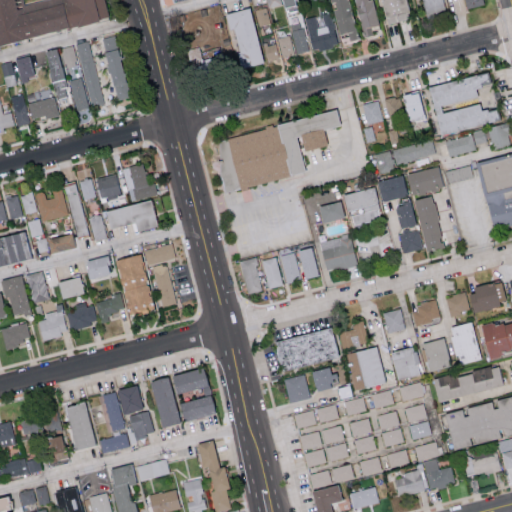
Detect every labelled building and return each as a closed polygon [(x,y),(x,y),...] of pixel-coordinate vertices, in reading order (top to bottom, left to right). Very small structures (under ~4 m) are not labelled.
[(0,49),(0,0),(22,0),(24,5),(45,0),(105,0),(111,23),(0,49)] [(356,39),(347,0),(330,0),(337,34),(347,32),(349,41),(356,39)] [(378,29),(371,0),(353,0),(361,37),(372,34),(371,30),(378,29)] [(378,0),(385,24),(410,18),(405,0),(378,0)] [(421,0),(425,14),(444,10),(441,0),(421,0)] [(463,0),(466,9),(483,4),(481,0),(463,0)] [(255,10),(259,26),(271,23),(266,7),(255,10)] [(224,13),(228,31),(231,30),(240,68),(262,63),(249,8),(224,13)] [(325,30),(309,33),(312,48),(337,44),(333,20),(323,22),(325,30)] [(293,53),(307,51),(303,22),(290,24),(293,53)] [(101,38),(115,99),(128,96),(115,35),(101,38)] [(281,56),(294,54),(290,35),(277,37),(281,56)] [(76,43),(91,106),(103,103),(88,40),(76,43)] [(277,42),(263,45),(266,60),(280,57),(277,42)] [(75,64),(71,45),(61,47),(65,66),(75,64)] [(201,51),(199,46),(186,49),(192,75),(229,67),(224,46),(201,51)] [(33,72),(28,54),(16,57),(20,75),(33,72)] [(0,63),(5,86),(15,84),(11,61),(0,63)] [(427,86),(438,134),(497,121),(494,108),(480,112),(478,103),(441,112),(439,105),(476,97),(474,88),(489,84),(487,72),(427,86)] [(87,107),(81,78),(69,80),(75,110),(87,107)] [(426,117),(419,89),(404,93),(411,121),(426,117)] [(29,123),(23,93),(10,96),(16,126),(29,123)] [(400,95),(384,98),(388,117),(404,114),(400,95)] [(27,103),(31,120),(58,113),(54,96),(27,103)] [(382,120),(378,100),(362,103),(366,123),(382,120)] [(0,129),(13,127),(9,112),(2,113),(0,106),(0,129)] [(212,136),(223,190),(303,173),(296,136),(299,135),(302,149),(325,144),(322,128),(338,124),(335,110),(212,136)] [(510,144),(505,122),(486,127),(491,148),(510,144)] [(486,140),(483,129),(444,140),(448,155),(475,148),(474,143),(486,140)] [(432,140),(392,147),(395,161),(435,154),(432,140)] [(376,152),(377,171),(393,170),(392,151),(376,152)] [(511,223),(511,153),(477,162),(484,193),(483,193),(492,228),(511,223)] [(154,182),(149,184),(143,162),(122,168),(132,200),(157,193),(154,182)] [(448,182),(472,176),(469,163),(445,170),(448,182)] [(410,195),(442,186),(436,164),(405,173),(410,195)] [(101,197),(120,192),(115,172),(96,177),(101,197)] [(406,196),(404,175),(377,178),(379,199),(406,196)] [(78,180),(83,199),(96,196),(91,176),(78,180)] [(87,235),(74,181),(63,183),(75,238),(87,235)] [(41,220),(67,214),(61,186),(51,189),(52,197),(45,198),(43,190),(35,191),(41,220)] [(375,202),(373,187),(342,192),(345,213),(363,210),(362,204),(375,202)] [(24,209),(36,205),(31,190),(19,194),(24,209)] [(4,197),(10,217),(22,213),(16,194),(4,197)] [(412,198),(424,248),(442,244),(430,194),(412,198)] [(133,221),(135,230),(156,226),(150,199),(105,208),(108,227),(133,221)] [(317,204),(321,221),(343,216),(340,199),(317,204)] [(395,202),(397,226),(414,224),(411,200),(395,202)] [(353,225),(380,220),(377,208),(351,213),(353,225)] [(101,213),(88,216),(94,239),(106,236),(101,213)] [(422,248),(418,229),(398,232),(402,252),(422,248)] [(0,234),(0,262),(28,259),(24,232),(0,234)] [(46,238),(49,252),(73,246),(70,232),(46,238)] [(320,240),(325,270),(356,264),(350,234),(320,240)] [(144,249),(148,265),(175,258),(171,242),(144,249)] [(302,277),(317,275),(312,246),(298,248),(302,277)] [(287,282),(301,279),(294,251),(280,254),(287,282)] [(127,312),(151,306),(140,252),(115,257),(127,312)] [(87,277),(109,272),(104,254),(83,260),(87,277)] [(239,260),(247,293),(263,289),(254,256),(239,260)] [(282,284),(276,256),(262,259),(268,287),(282,284)] [(151,266),(162,306),(176,303),(166,262),(151,266)] [(47,299),(43,270),(26,272),(30,301),(47,299)] [(0,278),(0,285),(3,297),(7,297),(13,315),(30,310),(19,273),(0,278)] [(61,297),(83,291),(78,274),(56,280),(61,297)] [(505,301),(499,279),(466,289),(472,311),(505,301)] [(469,310),(465,291),(445,295),(449,314),(469,310)] [(110,320),(108,310),(123,308),(121,294),(95,298),(99,322),(110,320)] [(441,316),(435,299),(409,308),(415,325),(441,316)] [(75,310),(67,311),(70,327),(97,322),(93,301),(74,305),(75,310)] [(43,339),(67,332),(61,308),(45,312),(46,318),(38,320),(43,339)] [(386,331),(403,328),(401,308),(383,310),(386,331)] [(486,358),(500,354),(499,349),(511,346),(511,314),(510,315),(511,318),(479,325),(486,358)] [(339,331),(342,347),(367,342),(362,319),(350,321),(352,328),(339,331)] [(31,339),(26,321),(0,327),(5,346),(31,339)] [(455,363),(478,359),(471,321),(449,324),(455,363)] [(273,338),(279,368),(336,357),(331,327),(273,338)] [(419,342),(426,371),(449,365),(442,336),(419,342)] [(383,381),(375,345),(344,352),(353,388),(383,381)] [(390,350),(395,379),(418,374),(413,346),(390,350)] [(501,386),(497,365),(431,378),(435,399),(501,386)] [(170,373),(174,392),(201,386),(203,395),(177,401),(181,419),(213,412),(203,366),(170,373)] [(311,369),(315,389),(338,383),(335,371),(329,372),(328,366),(311,369)] [(179,420),(166,374),(147,379),(160,426),(179,420)] [(284,376),(287,400),(308,398),(305,374),(284,376)] [(396,401),(423,395),(420,381),(393,387),(396,401)] [(141,408),(135,383),(115,388),(122,412),(141,408)] [(391,389),(371,392),(372,406),(393,403),(391,389)] [(102,393),(109,430),(123,427),(116,390),(102,393)] [(346,414),(365,410),(362,396),(343,400),(346,414)] [(63,405),(74,448),(94,443),(83,400),(63,405)] [(407,421),(427,416),(423,402),(404,407),(407,421)] [(338,416),(335,403),(316,407),(319,421),(338,416)] [(61,426),(57,408),(19,416),(22,433),(61,426)] [(292,414),(296,428),(316,422),(312,408),(292,414)] [(153,432),(147,409),(128,415),(134,437),(153,432)] [(399,424),(395,410),(376,415),(380,429),(399,424)] [(349,420),(351,434),(370,431),(368,418),(349,420)] [(408,424),(412,439),(431,434),(427,420),(408,424)] [(0,423),(0,446),(15,443),(10,421),(0,423)] [(321,429),(325,443),(344,438),(340,424),(321,429)] [(384,446),(404,441),(400,427),(380,432),(384,446)] [(302,449),(321,443),(317,429),(298,435),(302,449)] [(102,452),(129,445),(125,432),(99,439),(102,452)] [(66,460),(60,433),(44,437),(51,464),(66,460)] [(353,439),(356,453),(375,448),(372,434),(353,439)] [(198,442),(213,511),(230,508),(226,488),(228,487),(223,464),(217,466),(211,439),(198,442)] [(417,460),(441,454),(437,440),(414,446),(417,460)] [(326,446),(330,460),(348,456),(345,442),(326,446)] [(325,460),(321,447),(303,452),(307,466),(325,460)] [(511,449),(502,452),(505,467),(511,466),(511,449)] [(389,465),(408,463),(406,450),(387,452),(389,465)] [(463,458),(467,476),(500,469),(497,452),(463,458)] [(0,477),(40,470),(38,456),(0,461),(0,477)] [(381,469),(377,456),(358,460),(361,474),(381,469)] [(169,473),(166,459),(136,464),(138,478),(169,473)] [(397,495),(454,483),(451,465),(438,468),(436,459),(415,463),(417,471),(393,476),(397,495)] [(117,511),(134,511),(129,483),(134,482),(130,463),(108,467),(117,511)] [(310,487),(353,477),(350,463),(330,468),(307,473),(310,487)] [(182,481),(185,499),(188,511),(205,509),(199,477),(182,481)] [(315,511),(331,511),(329,501),(341,499),(337,483),(310,489),(315,511)] [(50,501),(46,484),(17,491),(21,505),(37,501),(38,504),(50,501)] [(53,490),(56,504),(63,503),(65,511),(81,511),(76,485),(53,490)] [(378,502),(375,486),(349,491),(352,507),(378,502)] [(166,511),(166,510),(179,507),(175,488),(147,493),(150,511),(166,511)] [(87,496),(90,511),(110,511),(106,492),(87,496)] [(0,496),(0,511),(6,511),(6,508),(9,507),(6,495),(0,496)]
